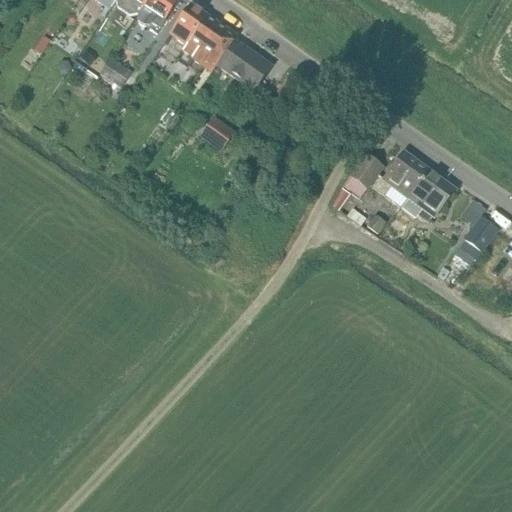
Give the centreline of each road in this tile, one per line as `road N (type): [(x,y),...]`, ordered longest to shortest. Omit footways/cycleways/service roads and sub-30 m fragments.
road 1 (unclassified): [(64,511),(259,302),(375,116)]
road 2 (unclassified): [(375,116),(205,0)]
road 3 (unclassified): [(511,209),(375,116)]
